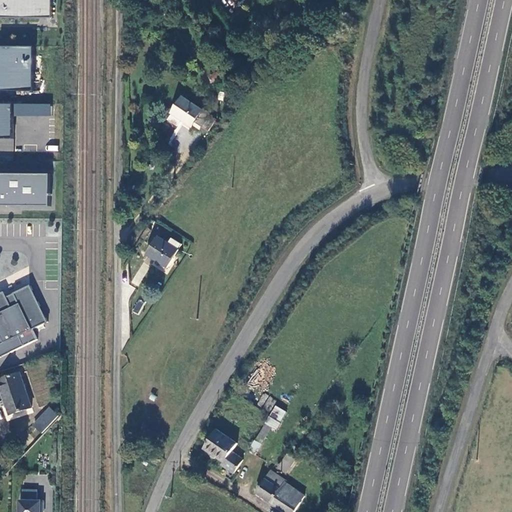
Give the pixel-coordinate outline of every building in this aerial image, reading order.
[(0,0),(0,15),(50,15),(49,0),(0,0)] [(36,47),(0,46),(0,64),(1,65),(1,90),(35,92),(36,47)] [(226,71),(214,48),(207,52),(217,73),(210,76),(213,83),(226,77),(225,72),(226,71)] [(172,113),(182,119),(192,127),(194,125),(201,129),(201,128),(207,133),(217,120),(183,97),(172,113)] [(0,138),(15,139),(15,116),(15,104),(0,103),(0,138)] [(53,104),(15,104),(15,116),(53,116),(53,104)] [(0,206),(51,207),(52,175),(0,174),(0,206)] [(146,241),(152,230),(147,228),(141,239),(146,241)] [(159,237),(148,254),(170,267),(180,250),(179,250),(182,244),(173,238),(169,244),(159,237)] [(31,286),(8,298),(5,293),(0,295),(0,302),(7,299),(9,302),(18,298),(19,299),(30,293),(45,324),(49,322),(31,286)] [(0,345),(7,343),(12,353),(29,345),(38,340),(33,330),(45,324),(30,293),(19,299),(18,298),(9,302),(7,299),(0,302),(0,345)] [(7,343),(0,345),(0,354),(2,358),(12,353),(7,343)] [(20,373),(0,379),(0,383),(10,414),(32,408),(20,373)] [(257,404),(269,411),(276,400),(263,393),(257,404)] [(277,406),(271,417),(260,433),(256,440),(250,450),(256,454),(272,427),(277,430),(287,412),(277,406)] [(42,433),(59,415),(51,408),(34,425),(42,433)] [(222,465),(235,474),(245,460),(234,452),(239,445),(217,430),(205,449),(224,462),(222,465)] [(252,438),(256,440),(260,433),(257,431),(252,438)] [(155,444),(144,439),(142,445),(153,450),(155,444)] [(298,457),(301,451),(294,446),(280,468),(288,473),(298,458),(298,457)] [(272,472),(257,494),(284,511),(295,511),(306,496),(285,483),(286,481),(272,472)] [(21,501),(20,511),(41,511),(42,511),(44,511),(45,502),(38,501),(38,490),(24,490),(23,501),(21,501)]
